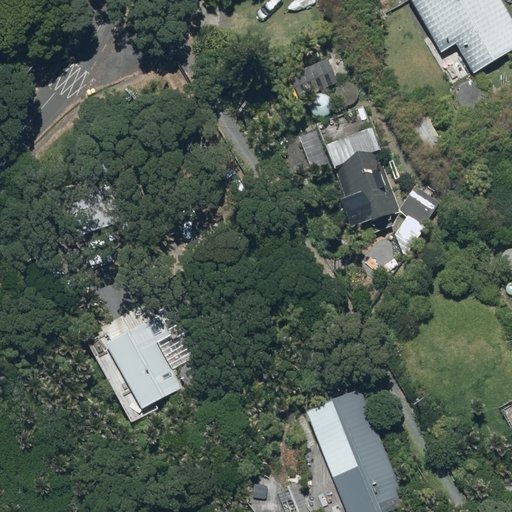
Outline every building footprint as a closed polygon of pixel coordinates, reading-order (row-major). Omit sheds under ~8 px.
[(416,0),(445,51),(457,43),(474,73),(511,51),(511,15),(503,0),(416,0)] [(301,99),(340,82),(330,60),(291,76),(301,99)] [(488,101),(488,98),(488,95),(487,92),(486,89),(484,87),(481,85),(479,83),(476,82),(473,81),(470,81),(467,81),(464,82),(461,83),(458,85),(456,88),(454,90),(453,93),(453,96),(452,99),(453,102),(454,105),(455,108),(457,111),(459,113),(462,115),(465,116),(468,117),(471,117),(474,116),(477,115),(480,114),(482,112),(485,110),(486,107),(487,104),(488,101)] [(300,135),(317,179),(334,172),(354,228),(399,210),(378,154),(381,152),(365,109),(300,135)] [(410,127),(428,156),(445,145),(427,116),(410,127)] [(439,198),(414,185),(402,209),(409,213),(391,248),(408,257),(439,198)] [(107,344),(143,410),(188,385),(151,320),(107,344)] [(309,413),(348,511),(390,511),(408,505),(363,392),(309,413)] [(511,407),(501,414),(511,433),(511,407)] [(280,491),(288,511),(323,511),(325,511),(312,478),(280,491)]
